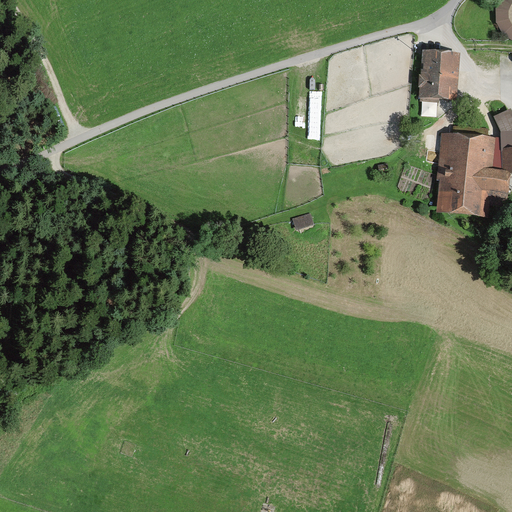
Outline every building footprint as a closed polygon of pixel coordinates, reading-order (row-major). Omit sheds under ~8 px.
[(511,0),(502,0),(500,5),(499,15),(501,21),(509,34),(511,35),(511,0)] [(460,57),(427,56),(425,104),(458,105),(460,57)] [(511,111),(511,109),(494,117),(502,133),(506,175),(511,174),(511,111)] [(323,139),(323,121),(309,121),(309,138),(323,139)] [(494,140),(446,136),(439,218),(486,222),(488,195),(508,197),(510,176),(491,174),(494,140)] [(310,217),(293,223),(296,233),(314,228),(310,217)]
